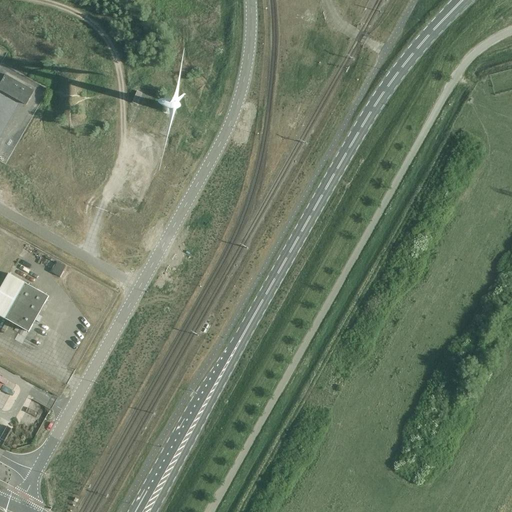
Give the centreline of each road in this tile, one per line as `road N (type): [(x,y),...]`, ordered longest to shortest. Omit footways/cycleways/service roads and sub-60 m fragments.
road 1 (tertiary): [(143,511),(367,118),(454,8)]
road 2 (unclassified): [(210,511),(449,85),(488,41),(511,30)]
road 3 (unclassified): [(34,472),(229,123),(248,56),(250,0)]
road 4 (track): [(87,256),(125,138),(120,71),(96,26),(41,0)]
